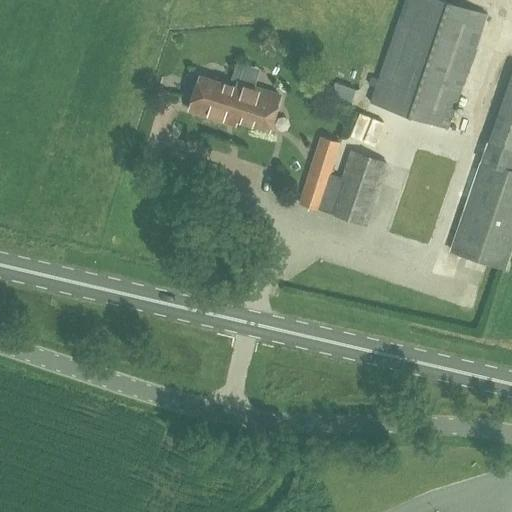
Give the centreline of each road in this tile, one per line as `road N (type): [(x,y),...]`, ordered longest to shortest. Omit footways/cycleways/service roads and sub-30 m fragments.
road 1 (primary): [(511,383),(0,261)]
road 2 (unclassified): [(511,433),(230,420),(0,345)]
